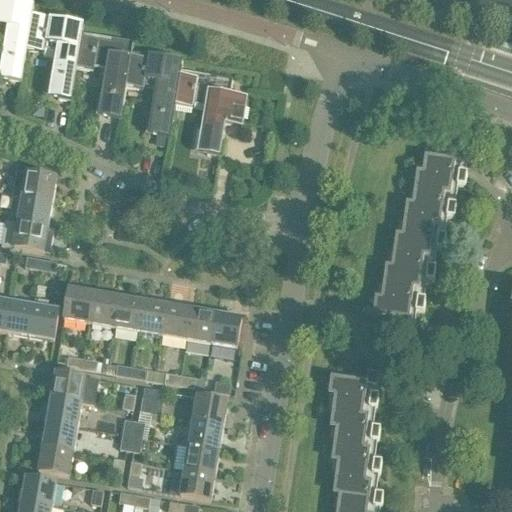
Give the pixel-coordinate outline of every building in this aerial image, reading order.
[(27,53),(33,19),(34,9),(0,2),(0,33),(12,35),(9,49),(5,48),(3,61),(1,61),(0,62),(7,63),(4,83),(21,86),(27,53)] [(77,71),(82,37),(84,27),(33,19),(27,53),(44,56),(45,51),(61,54),(59,68),(55,67),(52,80),(50,79),(50,80),(57,81),(54,101),(71,104),(77,71)] [(82,37),(77,71),(94,74),(95,70),(106,72),(102,98),(100,98),(99,99),(106,100),(103,120),(121,123),(126,90),(132,56),(133,46),(132,45),(132,48),(120,46),(120,43),(82,37)] [(176,108),(181,74),(183,64),(132,56),(126,90),(143,93),(144,88),(160,91),(158,105),(154,104),(152,116),(149,116),(149,117),(156,118),(153,138),(170,141),(176,108)] [(181,74),(176,108),(193,111),(194,107),(206,109),(201,135),(199,135),(199,136),(206,137),(202,157),(220,159),(225,127),(243,130),(247,100),(230,98),(233,83),(231,82),(231,85),(219,83),(219,80),(181,74)] [(406,345),(408,332),(414,291),(420,292),(424,259),(430,260),(435,228),(441,229),(445,196),(451,197),(456,163),(425,159),(421,191),(415,190),(410,223),(404,222),(400,254),(394,253),(390,286),(384,285),(379,317),(373,316),(373,318),(385,320),(382,342),(406,345)] [(467,175),(465,175),(459,174),(457,188),(465,189),(467,175)] [(12,200),(22,201),(53,206),(57,182),(17,175),(12,200)] [(22,201),(18,226),(48,231),(53,206),(22,201)] [(447,219),(455,220),(457,207),(449,206),(447,219)] [(2,249),(44,256),(46,247),(52,248),(54,232),(48,231),(18,226),(6,224),(2,249)] [(437,251),(444,252),(446,239),(438,238),(437,251)] [(25,271),(40,274),(42,263),(27,261),(25,271)] [(42,263),(40,274),(55,276),(57,266),(42,263)] [(426,282),(434,283),(436,270),(428,269),(426,282)] [(64,323),(89,327),(94,297),(69,292),(64,323)] [(89,327),(114,331),(119,301),(94,297),(89,327)] [(29,340),(54,345),(59,314),(47,312),(49,304),(35,301),(34,310),(29,340)] [(114,331),(138,335),(143,305),(119,301),(114,331)] [(138,335),(163,340),(168,304),(153,301),(152,306),(143,305),(138,335)] [(416,314),(424,315),(426,302),(418,301),(416,314)] [(0,335),(5,336),(10,306),(0,303),(0,335)] [(168,304),(163,340),(187,344),(192,313),(184,312),(184,307),(168,304)] [(5,336),(29,340),(34,310),(10,306),(5,336)] [(187,344),(211,348),(217,317),(192,313),(187,344)] [(217,317),(211,348),(237,352),(242,322),(217,317)] [(67,371),(82,373),(83,363),(69,361),(67,371)] [(83,363),(82,373),(96,376),(98,366),(83,363)] [(116,379),(131,382),(132,371),(117,369),(116,379)] [(132,371),(131,382),(145,384),(147,374),(132,371)] [(56,376),(52,401),(82,406),(86,382),(56,376)] [(165,387),(179,390),(181,380),(166,377),(165,387)] [(181,380),(179,390),(194,392),(196,382),(181,380)] [(368,511),(372,485),(366,484),(371,451),(365,451),(369,418),(363,417),(367,385),(331,380),(331,382),(337,383),(332,415),(338,416),(334,449),(340,449),(336,482),(341,482),(337,511),(368,511)] [(214,396),(229,398),(231,388),(216,386),(214,396)] [(379,398),(377,398),(371,397),(369,410),(377,411),(379,398)] [(123,412),(133,414),(136,399),(125,398),(123,412)] [(197,400),(193,424),(224,429),(228,405),(197,400)] [(52,401),(47,426),(78,431),(82,406),(52,401)] [(143,401),(140,415),(151,417),(153,402),(143,401)] [(125,424),(122,439),(132,440),(135,425),(125,424)] [(193,424),(189,449),(219,454),(224,429),(193,424)] [(135,425),(132,440),(143,442),(145,427),(135,425)] [(47,426),(43,450),(74,455),(78,431),(47,426)] [(371,443),(379,444),(380,431),(372,430),(371,443)] [(120,453),(130,455),(132,440),(122,439),(120,453)] [(132,440),(130,455),(140,457),(143,442),(132,440)] [(189,449),(185,474),(215,479),(219,454),(189,449)] [(74,455),(43,450),(39,475),(69,481),(74,455)] [(112,477),(122,479),(125,464),(114,463),(112,477)] [(372,476),(380,477),(382,464),(374,463),(372,476)] [(132,465),(129,480),(140,482),(142,467),(132,465)] [(215,479),(185,474),(180,499),(211,505),(215,479)] [(26,481),(22,506),(52,511),(57,487),(26,481)] [(91,508),(101,509),(103,495),(93,493),(91,508)] [(374,509),(382,510),(383,497),(376,496),(374,509)] [(148,511),(150,502),(136,499),(121,497),(119,507),(148,511)]
